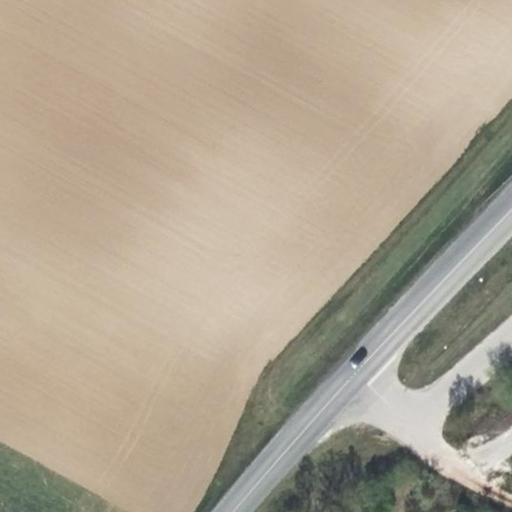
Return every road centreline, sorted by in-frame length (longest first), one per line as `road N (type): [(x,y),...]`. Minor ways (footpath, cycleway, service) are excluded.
road 1 (tertiary): [(356,370),(511,207)]
road 2 (unclassified): [(511,333),(448,394),(416,410),(397,409),(356,370)]
road 3 (tertiary): [(233,511),(356,370)]
road 4 (track): [(397,409),(442,459),(511,505)]
